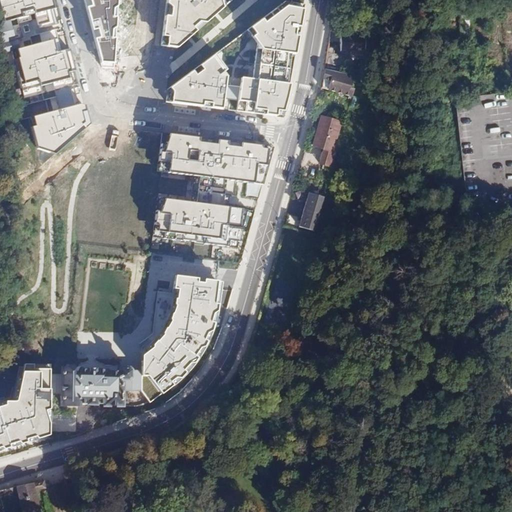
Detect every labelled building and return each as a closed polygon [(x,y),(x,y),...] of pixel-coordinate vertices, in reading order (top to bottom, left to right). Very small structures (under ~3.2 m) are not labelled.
[(0,0),(0,13),(2,22),(56,8),(54,0),(0,0)] [(81,0),(99,63),(112,63),(116,0),(81,0)] [(165,0),(159,46),(175,48),(231,0),(165,0)] [(170,87),(166,90),(164,103),(279,117),(288,85),(302,6),(283,3),(170,87)] [(354,36),(337,36),(337,41),(340,51),(373,50),(372,38),(354,38),(354,36)] [(52,40),(15,49),(26,89),(74,77),(67,50),(55,53),(52,40)] [(327,70),(346,73),(348,61),(328,58),(325,70),(327,70)] [(323,90),(350,95),(353,88),(350,88),(353,75),(346,73),(327,70),(323,90)] [(81,103),(32,117),(35,126),(31,127),(37,148),(54,153),(87,124),(81,103)] [(317,155),(329,159),(341,119),(322,113),(314,142),(320,144),(317,155)] [(267,146),(162,136),(158,172),(252,184),(255,164),(264,165),(267,146)] [(322,197),(307,193),(297,227),(312,231),(322,197)] [(250,212),(159,199),(153,238),(234,250),(236,244),(242,245),(250,212)] [(99,211),(81,211),(82,297),(100,297),(99,211)] [(108,237),(108,247),(123,247),(122,237),(108,237)] [(228,278),(175,277),(174,300),(170,317),(159,336),(146,350),(146,365),(146,377),(154,376),(165,393),(190,375),(208,344),(224,312),(228,278)] [(59,365),(24,365),(18,396),(0,401),(0,451),(60,433),(60,419),(55,407),(60,405),(59,365)] [(119,371),(77,370),(74,365),(67,365),(64,369),(63,369),(62,404),(96,405),(96,403),(104,404),(104,405),(120,405),(121,378),(128,378),(130,376),(130,370),(128,367),(121,367),(119,369),(119,371)] [(143,389),(152,400),(158,395),(150,385),(143,389)] [(315,448),(308,449),(309,457),(316,457),(315,448)] [(77,472),(62,476),(63,482),(64,484),(79,480),(77,472)] [(0,490),(0,510),(2,511),(0,501),(0,498),(18,494),(21,511),(38,511),(34,491),(44,488),(44,487),(42,481),(0,490)]
